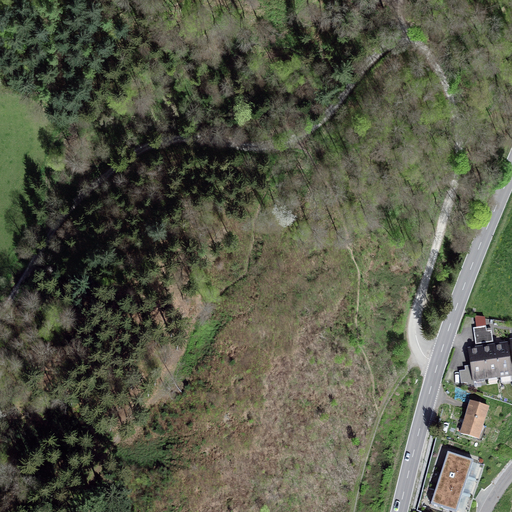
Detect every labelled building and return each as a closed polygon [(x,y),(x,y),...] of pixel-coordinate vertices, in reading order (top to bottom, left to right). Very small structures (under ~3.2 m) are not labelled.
[(475,345),(493,343),(491,332),(486,333),(485,328),(473,330),(475,345)] [(507,347),(494,349),(498,377),(500,377),(501,382),(511,381),(510,373),(509,363),(511,362),(511,351),(507,352),(507,347)] [(498,377),(494,349),(482,351),(486,379),(498,377)] [(486,379),(482,351),(469,353),(471,371),(474,388),(481,387),(480,380),(486,379)] [(474,388),(471,371),(459,373),(461,385),(467,384),(467,387),(474,388)] [(462,436),(479,442),(490,408),(473,403),(467,422),(463,420),(461,425),(465,427),(462,436)] [(472,462),(449,454),(433,503),(456,511),(472,462)]
